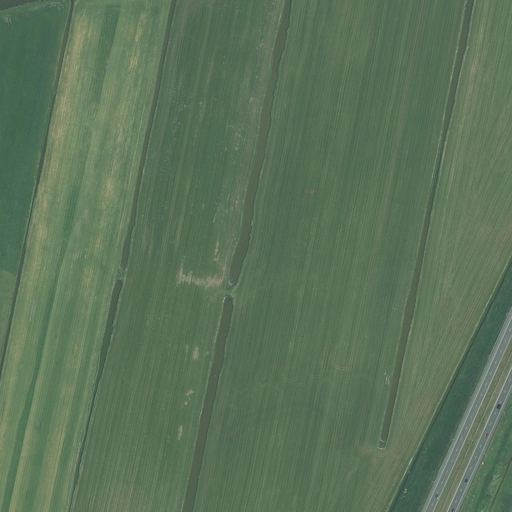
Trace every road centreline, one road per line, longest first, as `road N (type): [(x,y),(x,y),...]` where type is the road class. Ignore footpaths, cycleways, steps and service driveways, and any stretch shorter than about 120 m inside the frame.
road 1 (motorway): [(511,329),(429,511)]
road 2 (motorway): [(451,511),(511,376)]
